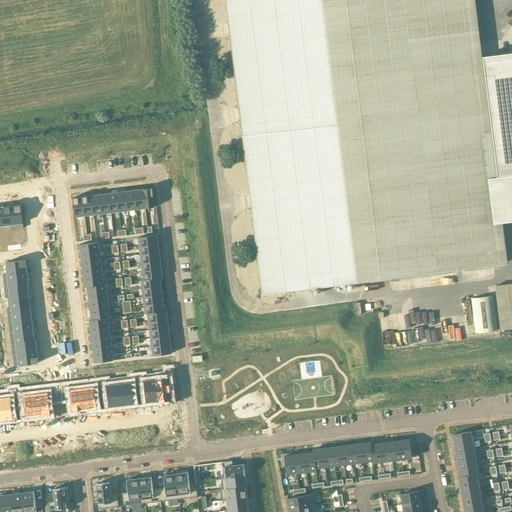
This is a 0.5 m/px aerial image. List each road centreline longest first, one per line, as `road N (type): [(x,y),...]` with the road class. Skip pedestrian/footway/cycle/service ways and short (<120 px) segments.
road 1 (residential): [(44,186),(157,171),(192,415)]
road 2 (residential): [(48,216),(33,226),(48,357),(58,363),(80,355),(65,222)]
road 3 (residential): [(425,421),(197,452)]
